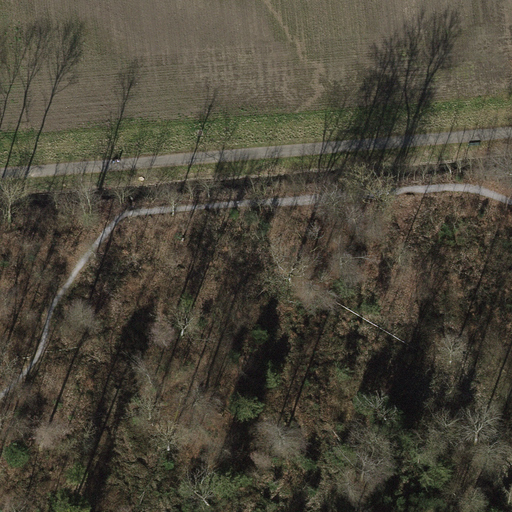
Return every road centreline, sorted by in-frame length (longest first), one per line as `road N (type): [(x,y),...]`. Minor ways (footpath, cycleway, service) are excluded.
road 1 (track): [(511,203),(461,187),(120,216),(63,289),(39,361),(0,395)]
road 2 (track): [(511,132),(0,174)]
